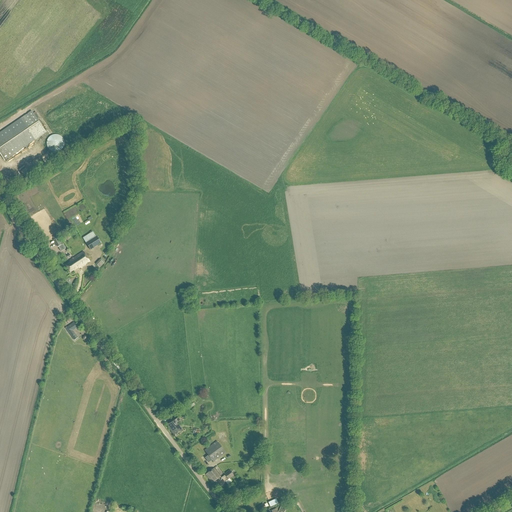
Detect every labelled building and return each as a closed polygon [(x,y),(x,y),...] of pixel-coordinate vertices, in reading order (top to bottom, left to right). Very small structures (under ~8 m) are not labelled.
[(0,152),(6,161),(46,133),(32,112),(0,134),(0,152)] [(64,143),(62,138),(59,136),(54,135),(50,137),(47,140),(47,145),(48,149),(52,152),(57,152),(61,151),(64,147),(64,143)] [(84,216),(79,220),(80,221),(76,225),(78,227),(81,224),(81,223),(86,218),(84,216)] [(90,251),(101,244),(97,237),(86,243),(90,251)] [(53,241),(57,248),(62,245),(58,238),(53,241)] [(48,249),(53,246),(49,240),(44,242),(48,249)] [(78,261),(82,267),(85,265),(84,264),(87,263),(89,262),(83,252),(77,256),(80,260),(78,261)] [(78,269),(82,267),(78,261),(80,260),(77,256),(69,261),(70,262),(65,266),(70,273),(78,268),(78,269)] [(73,332),(77,328),(74,323),(66,329),(66,330),(74,340),(77,338),(73,332)] [(169,419),(177,413),(174,409),(166,415),(169,419)] [(177,424),(183,420),(179,415),(173,419),(171,421),(172,422),(170,424),(169,423),(166,425),(174,435),(175,435),(176,436),(182,431),(177,424)] [(213,463),(225,454),(217,441),(204,450),(213,463)] [(224,476),(221,478),(214,469),(206,475),(215,488),(216,487),(218,488),(225,483),(224,482),(227,480),(233,476),(229,471),(224,475),(224,476)]
